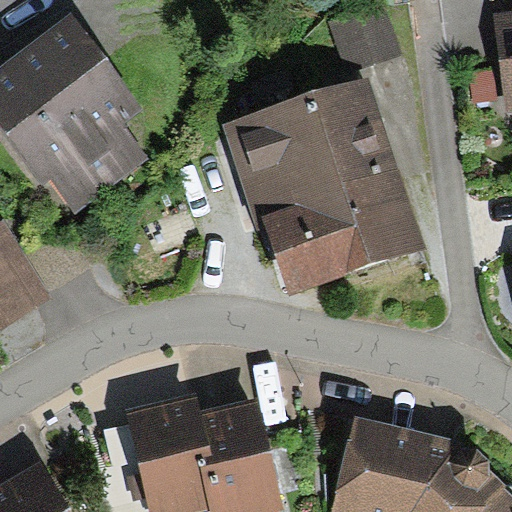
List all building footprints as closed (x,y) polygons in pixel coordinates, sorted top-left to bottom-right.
[(511,14),(494,17),(504,114),(511,113),(511,14)] [(385,16),(334,30),(347,78),(399,63),(385,16)] [(70,29),(0,82),(0,131),(70,222),(144,165),(124,139),(143,124),(70,29)] [(371,89),(226,136),(260,236),(263,235),(288,311),(429,264),(371,89)] [(3,229),(0,230),(0,333),(48,306),(3,229)] [(186,414),(127,428),(146,511),(280,511),(259,416),(204,428),(198,430),(194,412),(186,414)] [(447,451),(357,429),(334,511),(511,511),(511,504),(491,483),(490,476),(478,465),(469,465),(458,453),(447,451)] [(0,511),(58,511),(38,479),(0,502),(0,511)]
